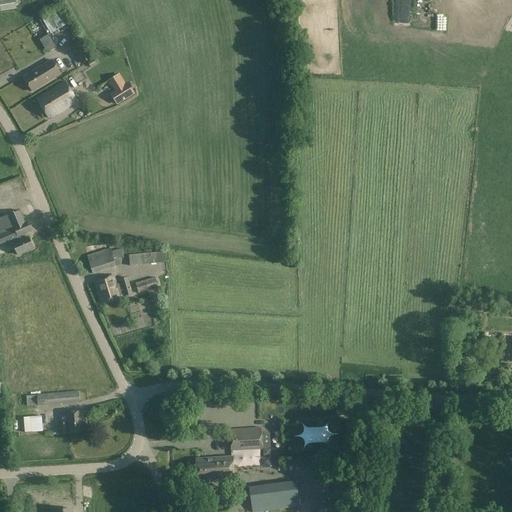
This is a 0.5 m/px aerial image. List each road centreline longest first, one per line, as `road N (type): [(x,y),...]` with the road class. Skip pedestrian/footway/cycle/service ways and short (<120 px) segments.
road 1 (unclassified): [(511,399),(200,382),(130,396)]
road 2 (unclassified): [(130,396),(0,116)]
road 3 (unclassified): [(0,472),(106,468),(136,455),(141,439),(130,396)]
